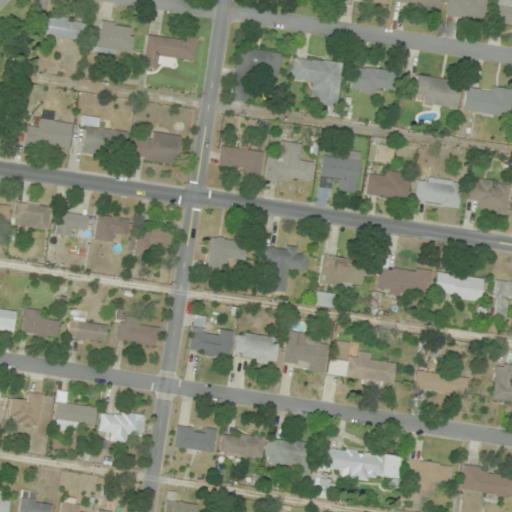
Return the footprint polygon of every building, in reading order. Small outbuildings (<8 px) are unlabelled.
[(395,0),(394,5),(438,10),(438,0),(395,0)] [(445,0),(444,16),(484,20),(485,0),(445,0)] [(511,24),(511,0),(493,0),(491,22),(511,24)] [(86,21),(36,15),(33,33),(84,40),(86,21)] [(91,56),(119,57),(119,49),(132,49),(133,24),(101,23),(101,29),(92,28),(91,56)] [(197,37),(146,32),(143,65),(173,68),(174,58),(195,60),(197,37)] [(281,52),(236,47),(230,100),(250,102),(252,82),(277,85),(281,52)] [(343,62),(294,56),(291,78),(311,81),(309,95),(317,96),(316,105),(337,107),(343,62)] [(350,90),(377,94),(378,86),(396,88),(398,71),(353,66),(350,90)] [(426,95),(424,102),(455,108),(460,83),(418,75),(414,93),(426,95)] [(462,111),(509,117),(511,91),(511,88),(490,86),(489,91),(465,87),(462,111)] [(37,126),(26,125),(24,143),(68,148),(71,124),(53,121),(54,113),(39,111),(37,126)] [(123,155),(126,131),(98,128),(100,118),(85,116),(80,150),(123,155)] [(177,164),(180,135),(149,132),(148,140),(133,138),(131,158),(177,164)] [(265,178),(310,184),(313,162),(299,160),(302,144),(280,141),(279,151),(269,150),(265,178)] [(394,146),(378,144),(376,160),(391,162),(394,146)] [(218,165),(239,168),(239,175),(260,177),(263,151),(220,146),(218,165)] [(359,160),(322,155),(317,187),(335,189),(335,190),(355,193),(359,160)] [(409,173),(367,171),(366,195),(408,197),(409,173)] [(462,182),(427,176),(426,181),(417,179),(414,201),(458,208),(462,182)] [(467,199),(476,200),(475,210),(506,214),(510,183),(469,178),(467,199)] [(46,230),(49,206),(15,200),(12,224),(46,230)] [(0,220),(7,221),(9,202),(0,201),(0,220)] [(76,226),(86,226),(87,215),(57,213),(56,234),(75,236),(76,226)] [(94,239),(113,241),(114,232),(125,234),(127,218),(97,214),(94,239)] [(134,251),(153,255),(155,246),(170,249),(173,233),(139,227),(134,251)] [(247,242),(210,236),(205,273),(223,276),(226,259),(244,261),(247,242)] [(297,246),(263,244),(261,267),(270,268),(268,290),(285,291),(287,269),(306,271),(307,256),(297,255),(297,246)] [(351,290),(352,284),(365,286),(369,262),(321,254),(317,285),(351,290)] [(430,269),(378,266),(377,292),(428,295),(430,269)] [(433,296),(480,303),(483,278),(436,272),(433,296)] [(490,314),(506,315),(508,300),(511,300),(511,282),(494,280),(490,314)] [(334,293),(316,291),(314,305),(333,307),(334,293)] [(56,338),(59,321),(45,319),(46,312),(25,309),(21,333),(56,338)] [(0,333),(12,335),(15,313),(0,310),(0,333)] [(116,342),(156,345),(158,327),(140,325),(141,314),(118,312),(116,342)] [(188,352),(228,356),(231,333),(202,330),(204,316),(193,315),(188,352)] [(107,323),(70,319),(67,338),(104,342),(107,323)] [(308,333),(287,329),(281,365),(323,373),(328,345),(306,341),(308,333)] [(278,337),(237,332),(234,358),(276,363),(278,337)] [(393,384),(396,363),(370,359),(371,353),(359,351),(360,344),(332,340),(327,375),(393,384)] [(511,364),(495,363),(492,399),(511,401),(511,364)] [(467,378),(416,371),(414,388),(465,395),(467,378)] [(23,400),(11,399),(9,423),(38,427),(42,394),(24,392),(23,400)] [(53,428),(74,430),(75,423),(94,425),(96,406),(56,402),(53,428)] [(99,430),(108,431),(106,441),(128,444),(129,435),(141,436),(144,415),(101,409),(99,430)] [(212,451),(215,429),(176,425),(174,447),(212,451)] [(265,437),(222,431),(219,452),(262,458),(265,437)] [(308,476),(313,444),(270,437),(266,462),(297,466),(296,475),(308,476)] [(397,482),(400,455),(320,446),(318,470),(339,472),(339,476),(397,482)] [(402,498),(414,499),(415,491),(434,493),(436,483),(449,485),(451,465),(408,459),(402,498)] [(511,472),(462,468),(460,491),(511,496),(511,472)] [(325,486),(318,485),(317,494),(325,495),(325,486)] [(49,511),(51,505),(37,503),(39,492),(22,489),(18,511),(49,511)] [(2,492),(0,491),(0,511),(8,511),(10,502),(1,501),(2,492)] [(83,511),(84,511),(79,511),(79,497),(59,497),(58,511),(83,511)] [(194,511),(196,504),(166,499),(164,511),(170,511),(194,511)]
